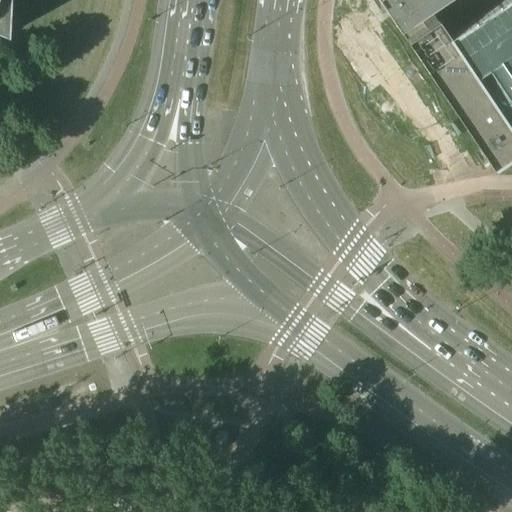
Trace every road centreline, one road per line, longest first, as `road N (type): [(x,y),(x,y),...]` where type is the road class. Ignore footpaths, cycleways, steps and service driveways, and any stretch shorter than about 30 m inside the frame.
road 1 (primary): [(421,340),(311,185),(284,126),(275,72)]
road 2 (secondary): [(0,352),(197,309),(296,319)]
road 3 (primary): [(296,319),(511,477)]
road 4 (secondary): [(421,340),(338,299),(205,210)]
road 5 (secondary): [(0,337),(145,255),(205,210)]
road 6 (secondary): [(179,88),(129,173),(75,221)]
road 7 (secondary): [(205,210),(243,157),(275,72)]
road 8 (primary): [(205,210),(237,269),(296,319)]
road 9 (secondary): [(205,210),(146,205),(75,221)]
road 10 (primary): [(179,88),(205,210)]
